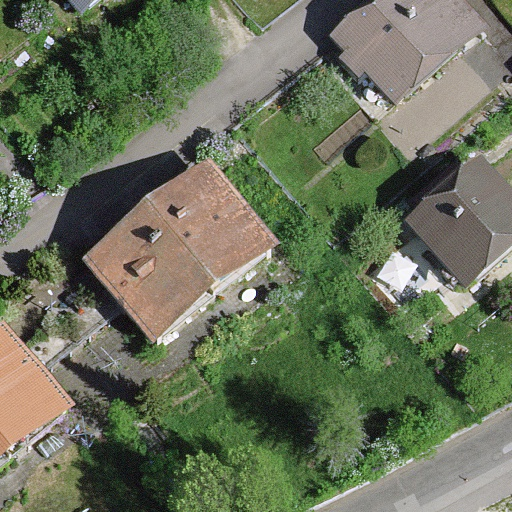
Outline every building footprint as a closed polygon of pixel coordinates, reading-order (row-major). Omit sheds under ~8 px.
[(136,0),(63,0),(98,36),(136,0)] [(386,0),(331,46),(391,118),(460,60),(486,39),(453,0),(386,0)] [(511,261),(511,204),(480,168),(405,232),(465,302),(511,261)] [(276,265),(207,176),(83,272),(116,314),(152,361),(276,265)] [(3,336),(0,338),(0,480),(73,422),(37,379),(3,336)] [(108,511),(96,496),(74,511),(108,511)]
